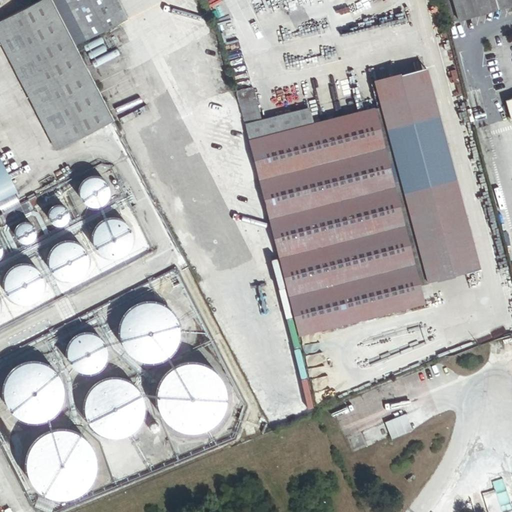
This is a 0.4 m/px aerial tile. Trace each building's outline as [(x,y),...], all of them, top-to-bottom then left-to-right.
[(53,0),(40,0),(0,20),(0,38),(56,149),(114,119),(77,46),(53,0)] [(53,0),(77,46),(87,41),(65,0),(53,0)] [(65,0),(87,41),(126,19),(116,0),(65,0)] [(458,19),(453,0),(440,0),(447,22),(458,19)] [(511,3),(511,0),(453,0),(458,19),(511,3)] [(419,284),(480,269),(428,65),(375,79),(381,105),(374,106),(419,284)] [(246,124),(262,120),(253,86),(237,90),(246,124)] [(246,124),(299,335),(424,303),(419,284),(374,106),(314,122),(310,108),(262,120),(246,124)] [(0,156),(0,182),(7,195),(17,190),(0,156)] [(90,203),(93,204),(94,204),(96,203),(99,202),(102,201),(104,199),(105,197),(107,194),(108,192),(108,189),(108,186),(107,183),(105,180),(103,178),(101,176),(98,175),(95,174),(93,174),(90,174),(87,175),(85,177),(82,179),(80,181),(79,184),(78,187),(78,189),(79,192),(79,194),(81,196),(82,199),(85,201),(87,202),(90,203)] [(0,222),(1,223),(32,207),(35,195),(33,191),(26,194),(28,197),(0,211),(0,222)] [(55,222),(58,223),(59,223),(61,223),(63,222),(65,221),(66,219),(67,218),(68,216),(68,214),(68,212),(68,210),(67,208),(66,206),(64,205),(62,204),(60,203),(58,203),(55,204),(53,205),(51,206),(50,208),(49,209),(49,211),(48,213),(49,215),(49,217),(50,219),(52,220),(53,222),(55,222)] [(123,219),(119,217),(118,216),(114,216),(110,216),(106,216),(102,218),(99,220),(96,223),(94,226),(92,230),(92,233),(92,237),(92,241),(94,245),(96,248),(98,251),(102,253),(105,255),(109,256),(112,256),(116,256),(120,254),(124,252),(127,250),(129,247),(131,243),(132,239),(132,235),(132,231),(131,228),(129,224),(126,221),(123,219)] [(28,240),(31,239),(32,238),(33,236),(34,235),(35,233),(35,231),(35,229),(34,227),(33,224),(31,223),(30,222),(28,221),(26,221),(24,221),(22,221),(19,223),(17,225),(16,226),(16,228),(15,230),(16,233),(16,235),(17,237),(19,238),(20,239),(22,240),(24,241),(26,241),(28,240)] [(63,277),(67,277),(68,277),(72,277),(75,275),(78,274),(81,271),(83,269),(84,265),(85,262),(86,258),(85,254),(84,251),(82,248),(80,246),(77,243),(73,241),(69,240),(66,240),(62,241),(60,242),(56,244),(54,246),(51,249),(50,252),(49,255),(48,259),(49,262),(50,266),(51,269),(54,272),(56,274),(59,276),(63,277)] [(12,299),(15,300),(16,301),(20,302),(24,302),(28,301),(31,300),(34,299),(37,296),(40,293),(42,289),(43,285),(43,281),(43,277),(41,274),(39,270),(37,267),(34,265),(30,263),(26,262),(22,262),(18,262),(14,263),(11,265),(8,268),(6,271),(4,275),(3,279),(3,283),(3,286),(4,289),(6,293),(8,296),(12,299)] [(166,306),(161,303),(159,302),(154,300),(148,300),(142,301),(136,303),(132,305),(127,309),(123,313),(120,319),(119,324),(118,330),(119,336),(120,341),(123,347),(127,351),(131,355),(136,358),(142,360),(148,361),(154,360),(160,359),(165,356),(170,352),(174,347),(176,342),(178,336),(179,330),(178,325),(177,320),(174,314),(171,310),(166,306)] [(87,331),(83,331),(82,332),(78,333),(75,335),(72,338),(70,341),(68,345),(67,349),(67,353),(68,357),(69,360),(71,364),(74,367),(77,369),(81,371),(85,371),(89,371),(92,371),(96,370),(99,368),(102,365),(105,362),(106,358),(107,355),(108,351),(107,346),(106,343),(104,339),(101,336),(98,334),(94,332),(91,331),(87,331)] [(13,412),(18,415),(19,415),(24,417),(30,418),(36,418),(41,417),(46,415),(50,412),(54,408),(57,403),(59,398),(60,392),(60,387),(59,381),(56,375),(53,371),(49,367),(45,365),(40,362),(34,361),(28,362),(23,363),(17,365),(13,368),(10,372),(6,377),(5,382),(3,387),(3,392),(5,398),(7,404),(10,408),(13,412)] [(210,367),(204,364),(203,364),(197,362),(190,361),(183,362),(179,363),(177,364),(170,367),(165,372),(161,377),(158,383),(156,389),(156,395),(156,402),(158,409),(162,415),(165,420),(168,422),(171,424),(177,428),(183,429),(189,430),(193,430),(197,430),(203,428),(207,426),(209,424),(215,420),(219,415),(222,409),(224,403),(225,396),(224,389),(222,383),(219,377),(215,371),(210,367)] [(141,416),(142,410),(142,409),(143,404),(142,398),(140,393),(136,388),(133,384),(128,380),(123,378),(117,377),(111,376),(106,377),(101,379),(96,382),(92,386),(88,390),(86,396),(84,402),(84,408),(85,413),(87,419),(90,423),(93,427),(98,431),(103,433),(109,434),(115,435),(120,434),(126,432),(130,429),(135,425),(138,420),(141,416)] [(407,415),(362,431),(368,448),(413,431),(407,415)] [(149,422),(148,423),(148,424),(148,425),(149,427),(150,428),(152,429),(153,429),(155,429),(156,428),(157,427),(158,425),(158,423),(157,421),(156,420),(155,419),(152,419),(150,420),(149,422)] [(41,490),(47,494),(48,494),(55,496),(58,496),(62,496),(68,495),(75,493),(78,491),(81,489),(86,485),(90,480),(91,477),(93,474),(94,467),(95,461),(94,454),(92,447),(89,442),(87,439),(84,437),(79,432),(73,429),(67,428),(60,427),(53,428),(51,428),(47,430),(41,433),(38,435),(35,438),(33,440),(31,443),(28,449),(26,455),(26,462),(26,468),(29,475),(30,478),(32,481),(36,486),(41,490)]
